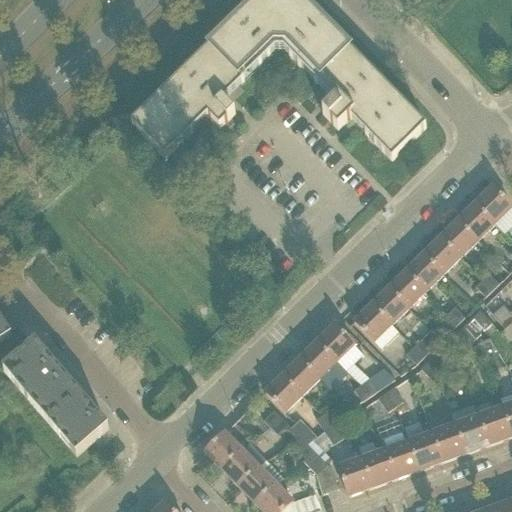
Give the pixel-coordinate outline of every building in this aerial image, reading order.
[(262,0),(260,0),(243,17),(246,20),(230,35),(227,32),(226,33),(191,68),(193,71),(178,86),(175,83),(156,102),(159,104),(152,111),(150,108),(131,127),(164,161),(183,142),(179,138),(204,114),(207,117),(206,119),(207,119),(219,131),(235,116),(223,104),(226,100),(226,99),(224,100),(221,97),(273,47),(286,47),(336,98),(333,102),(331,100),(331,101),(334,105),(322,117),(337,132),(349,120),(350,121),(351,120),(350,119),(353,116),(378,140),(373,145),(391,163),(426,130),(407,111),(405,114),(398,107),(401,104),(382,85),(380,88),(364,73),(367,70),(332,34),(329,36),(313,21),(316,18),(298,0),(297,0),(288,9),(272,9),(262,0)] [(492,190),(475,207),(495,227),(511,210),(492,190)] [(475,207),(458,223),(478,244),(495,227),(475,207)] [(458,223),(441,240),(461,260),(478,244),(458,223)] [(441,240),(424,257),(443,277),(461,260),(441,240)] [(424,257),(406,274),(426,294),(443,277),(424,257)] [(406,274),(389,290),(409,311),(426,294),(406,274)] [(489,276),(481,283),(492,294),(499,287),(489,276)] [(492,294),(481,283),(475,289),(485,300),(492,294)] [(389,290),(372,308),(391,328),(409,311),(389,290)] [(391,328),(372,308),(354,325),(380,352),(398,335),(391,328)] [(503,308),(492,317),(498,324),(509,315),(503,308)] [(455,309),(447,316),(457,327),(465,320),(455,309)] [(480,314),(472,321),(484,333),(491,325),(480,314)] [(511,318),(509,315),(498,324),(504,331),(511,324),(511,318)] [(457,327),(447,316),(440,322),(451,333),(457,327)] [(0,319),(0,346),(12,338),(0,319)] [(468,325),(462,331),(474,343),(480,337),(468,325)] [(335,328),(317,345),(337,365),(345,373),(362,356),(354,348),(348,342),(335,328)] [(456,337),(455,338),(467,350),(474,343),(462,331),(456,337)] [(3,373),(52,430),(85,402),(36,345),(30,350),(20,339),(5,352),(15,363),(3,373)] [(420,343),(413,350),(423,360),(430,353),(420,343)] [(317,345),(300,362),(319,382),(337,365),(317,345)] [(423,360),(413,350),(406,357),(416,367),(423,360)] [(434,358),(427,365),(439,377),(446,370),(434,358)] [(300,362),(283,378),(302,398),(319,382),(300,362)] [(427,365),(420,372),(432,384),(439,377),(427,365)] [(161,409),(184,388),(175,378),(153,399),(161,409)] [(302,398),(283,378),(265,396),(284,416),(302,398)] [(369,382),(362,386),(370,398),(377,393),(369,382)] [(370,398),(362,386),(353,393),(361,404),(370,398)] [(393,391),(386,396),(395,410),(403,405),(393,391)] [(386,396),(378,402),(388,415),(395,410),(386,396)] [(85,402),(52,430),(76,458),(109,430),(85,402)] [(511,406),(501,410),(511,439),(511,406)] [(511,439),(501,410),(477,419),(488,449),(511,439)] [(331,412),(324,417),(332,430),(340,424),(331,412)] [(263,423),(270,430),(280,420),(273,413),(263,423)] [(324,417),(316,422),(324,435),(332,430),(324,417)] [(477,419),(455,427),(466,457),(488,449),(477,419)] [(280,420),(270,430),(277,437),(287,427),(280,420)] [(340,424),(332,430),(341,442),(349,437),(340,424)] [(455,427),(432,436),(442,465),(466,457),(455,427)] [(332,430),(324,435),(333,448),(341,442),(332,430)] [(204,455),(222,473),(242,453),(224,435),(204,455)] [(432,436),(408,444),(419,474),(442,465),(432,436)] [(303,464),(310,471),(321,461),(308,448),(300,440),(292,448),(305,462),(303,464)] [(313,443),(308,448),(321,461),(326,467),(331,462),(313,443)] [(408,444),(385,453),(396,482),(419,474),(408,444)] [(222,473),(239,490),(259,470),(242,453),(222,473)] [(385,453),(361,461),(372,491),(396,482),(385,453)] [(321,461),(310,471),(316,477),(323,498),(339,492),(332,472),(326,467),(321,461)] [(372,491),(361,461),(338,470),(349,499),(372,491)] [(239,490),(255,507),(275,487),(259,470),(239,490)] [(275,487),(255,507),(260,511),(320,511),(315,497),(292,505),(275,487)]
